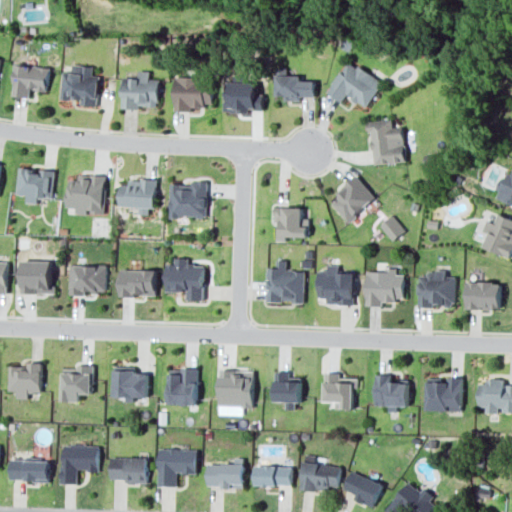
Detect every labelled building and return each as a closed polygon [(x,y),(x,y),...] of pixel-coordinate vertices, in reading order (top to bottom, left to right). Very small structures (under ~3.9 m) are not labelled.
[(366,108),(383,81),(349,59),(328,92),(342,101),(346,95),(366,108)] [(14,96),(30,97),(31,89),(49,91),(51,67),(17,64),(14,96)] [(98,106),(100,75),(93,75),(94,66),(73,64),(72,72),(63,71),(61,98),(82,100),(81,104),(98,106)] [(288,75),(288,68),(277,68),(276,98),(302,99),(302,96),(316,96),(316,80),(301,80),(302,75),(288,75)] [(122,106),(159,107),(160,78),(150,78),(150,70),(139,70),(139,78),(123,77),(122,106)] [(175,111),(199,111),(199,104),(212,104),(213,78),(176,76),(175,111)] [(264,110),(264,94),(258,94),(258,82),(248,82),(248,78),(236,78),(236,88),(229,88),(229,109),(264,110)] [(406,161),(404,126),(393,127),(392,119),(370,120),(373,163),(406,161)] [(55,170),(42,169),(42,170),(20,168),(17,194),(27,194),(26,202),(39,202),(39,196),(52,197),(55,170)] [(511,173),(511,174),(506,172),(496,197),(511,203),(511,173)] [(105,214),(106,175),(79,174),(79,182),(69,181),(68,206),(77,207),(77,213),(105,214)] [(330,200),(349,221),(376,197),(358,176),(330,200)] [(119,205),(140,206),(139,213),(154,214),(156,179),(129,178),(129,184),(120,184),(119,205)] [(170,216),(207,217),(208,182),(171,181),(170,216)] [(309,236),(309,218),(302,218),(302,206),(275,206),(275,240),(286,240),(286,236),(309,236)] [(484,247),(509,257),(511,250),(511,217),(499,213),(495,222),(488,219),(484,230),(490,233),(484,247)] [(406,230),(393,214),(380,225),(393,240),(406,230)] [(204,299),(205,264),(189,263),(189,258),(175,257),(175,263),(167,262),(166,290),(187,291),(187,299),(204,299)] [(0,292),(8,293),(9,259),(0,258),(0,292)] [(53,260),(23,259),(22,292),(56,293),(56,285),(52,284),(53,260)] [(305,270),(287,270),(287,260),(276,259),(276,267),(268,266),(267,301),(305,302),(305,270)] [(107,293),(108,265),(71,264),(71,292),(107,293)] [(354,304),(355,272),(339,271),(340,264),(328,264),(328,272),(319,272),(319,291),(327,292),(327,300),(346,300),(346,304),(354,304)] [(157,295),(157,269),(121,268),(120,294),(157,295)] [(405,273),(397,273),(397,270),(367,269),(366,305),(383,305),(384,299),(405,299),(405,273)] [(456,276),(447,276),(447,272),(419,271),(418,304),(456,306),(456,276)] [(502,282),(469,281),(468,308),(502,309),(502,282)] [(43,362),(29,362),(29,365),(10,365),(9,390),(18,391),(18,398),(29,398),(29,391),(42,392),(43,362)] [(94,364),(74,364),(74,368),(63,368),(62,400),(81,400),(81,393),(93,393),(94,364)] [(148,396),(149,372),(136,372),(136,366),(115,365),(114,399),(134,399),(134,396),(148,396)] [(198,368),(170,367),(169,403),(198,404),(198,368)] [(255,370),(217,369),(217,406),(220,406),(219,413),(239,414),(239,406),(254,406),(255,370)] [(301,401),(302,377),(289,376),(289,372),(275,372),(275,401),(286,401),(286,408),(295,408),(296,401),(301,401)] [(340,372),(324,372),(324,401),(342,401),(342,408),(354,408),(354,387),(358,387),(359,377),(340,377),(340,372)] [(409,405),(410,380),(393,379),(393,374),(377,374),(376,404),(390,405),(389,410),(398,410),(398,405),(409,405)] [(464,377),(449,376),(449,379),(428,378),(427,409),(462,410),(464,377)] [(479,405),(486,406),(486,411),(501,412),(501,411),(511,411),(511,383),(505,383),(505,381),(481,380),(479,405)] [(99,470),(100,444),(63,444),(62,483),(78,483),(78,470),(99,470)] [(177,485),(177,472),(198,473),(198,448),(159,448),(159,485),(177,485)] [(342,466),(314,462),(315,454),(305,453),(301,489),(328,492),(329,485),(339,486),(342,466)] [(149,457),(111,456),(111,481),(148,481),(149,457)] [(50,459),(11,458),(10,479),(50,481),(50,459)] [(244,487),(245,458),(235,458),(235,463),(208,463),(208,486),(244,487)] [(293,466),(256,465),(256,484),(293,485),(293,466)] [(344,488),(357,493),(355,499),(374,506),(384,483),(352,470),(344,488)] [(385,509),(388,511),(405,511),(407,511),(408,511),(430,511),(439,502),(424,489),(421,492),(410,481),(385,509)]
